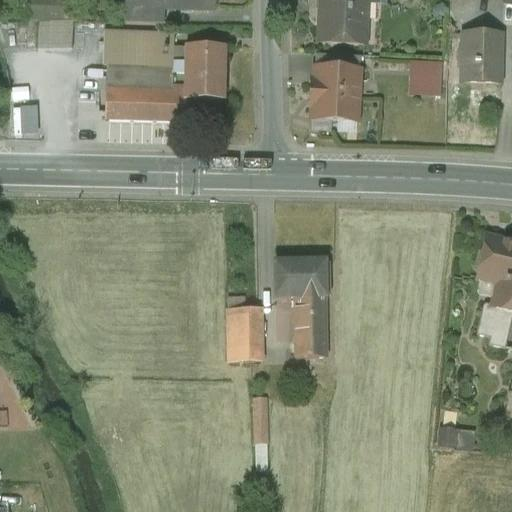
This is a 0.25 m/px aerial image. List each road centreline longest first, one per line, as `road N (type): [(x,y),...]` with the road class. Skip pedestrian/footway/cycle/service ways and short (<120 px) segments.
road 1 (primary): [(272,175),(0,169)]
road 2 (primary): [(511,185),(272,175)]
road 3 (residential): [(272,175),(269,0)]
